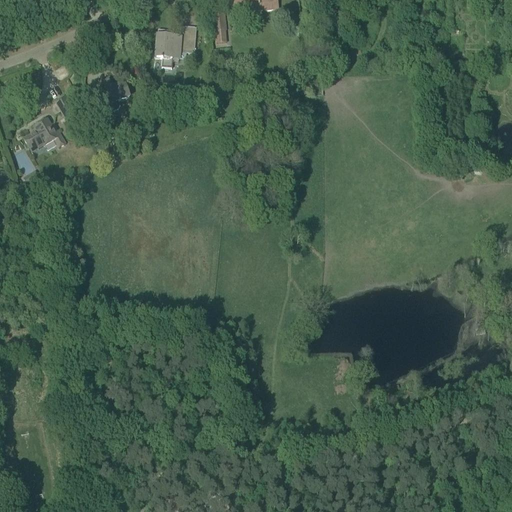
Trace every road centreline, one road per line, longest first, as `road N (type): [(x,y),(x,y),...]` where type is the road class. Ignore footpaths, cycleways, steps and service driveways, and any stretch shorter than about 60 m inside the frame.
road 1 (track): [(242,475),(215,360),(87,343)]
road 2 (track): [(242,475),(327,466),(433,434)]
road 3 (track): [(87,343),(231,473)]
road 4 (residential): [(0,64),(139,0)]
road 5 (track): [(107,511),(189,469),(231,473)]
